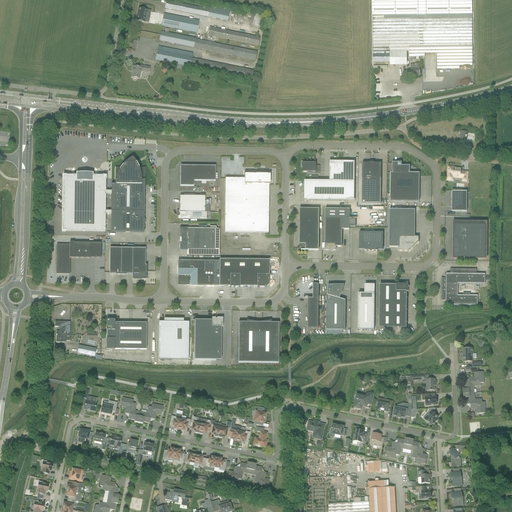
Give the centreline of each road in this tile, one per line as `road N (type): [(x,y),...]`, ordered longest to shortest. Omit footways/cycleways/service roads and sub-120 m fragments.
road 1 (unclassified): [(286,265),(426,266),(436,250),(437,180),(431,163),(401,146),(307,145),(283,157)]
road 2 (residential): [(54,511),(76,421),(273,459),(275,413)]
road 3 (primary): [(248,122),(400,113),(511,89)]
road 4 (unclassified): [(165,298),(171,156),(185,149),(283,157)]
road 5 (primary): [(248,122),(26,96)]
road 6 (primary): [(29,106),(248,122)]
road 7 (unknown): [(172,155),(65,145),(55,225)]
road 8 (secondary): [(23,287),(29,106)]
road 9 (secondary): [(22,105),(13,284)]
road 10 (residential): [(438,437),(290,405),(275,413)]
road 11 (unclassified): [(286,265),(286,285),(274,301),(165,298)]
